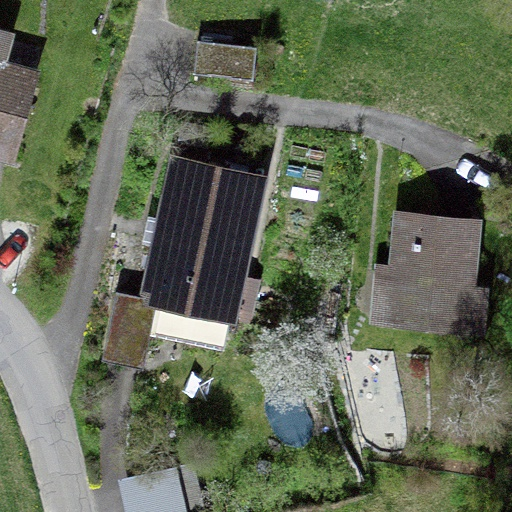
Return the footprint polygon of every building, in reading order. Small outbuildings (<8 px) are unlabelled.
[(0,151),(28,159),(50,67),(21,60),(29,29),(0,21),(0,151)] [(257,46),(198,40),(194,73),(253,79),(257,46)] [(153,302),(232,319),(262,176),(175,158),(145,301),(121,296),(109,355),(140,362),(153,302)] [(478,220),(400,213),(389,320),(478,329),(482,288),(471,287),(478,220)] [(171,441),(118,452),(130,511),(144,511),(184,504),(171,441)]
